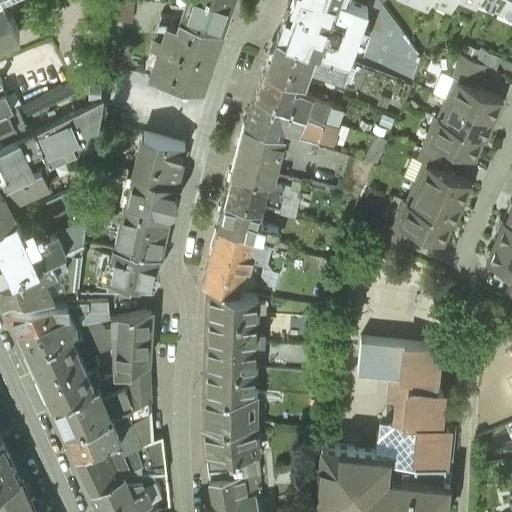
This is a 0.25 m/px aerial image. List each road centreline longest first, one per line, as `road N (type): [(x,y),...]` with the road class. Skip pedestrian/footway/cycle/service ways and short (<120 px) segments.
road 1 (residential): [(184,511),(189,313),(171,266),(233,41),(261,20),(269,0)]
road 2 (unclassified): [(74,511),(0,355)]
road 3 (residential): [(511,133),(461,251)]
